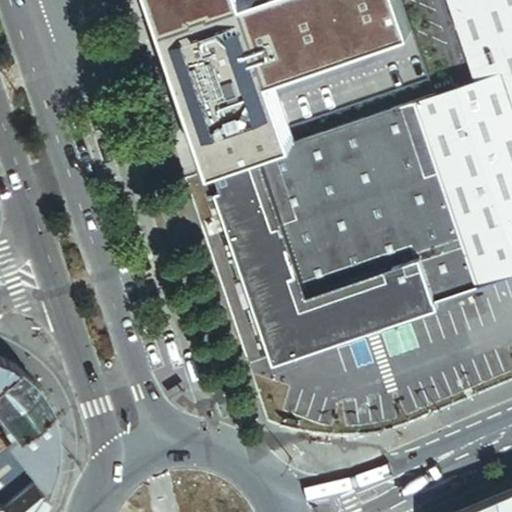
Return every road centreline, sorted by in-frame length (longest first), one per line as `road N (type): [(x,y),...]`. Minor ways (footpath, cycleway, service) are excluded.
road 1 (secondary): [(166,455),(11,0)]
road 2 (secondary): [(53,265),(116,485)]
road 3 (residential): [(511,430),(328,511)]
road 4 (secondary): [(0,112),(53,265)]
road 5 (secondary): [(271,511),(252,480),(227,462),(166,455)]
